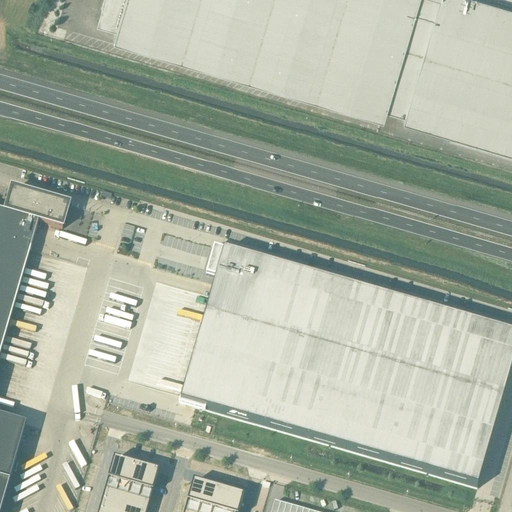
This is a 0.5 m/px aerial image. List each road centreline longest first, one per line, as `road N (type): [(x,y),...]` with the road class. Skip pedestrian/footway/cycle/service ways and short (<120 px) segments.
road 1 (motorway): [(511,229),(0,80)]
road 2 (motorway): [(0,109),(511,255)]
road 3 (unclassified): [(428,511),(102,418)]
